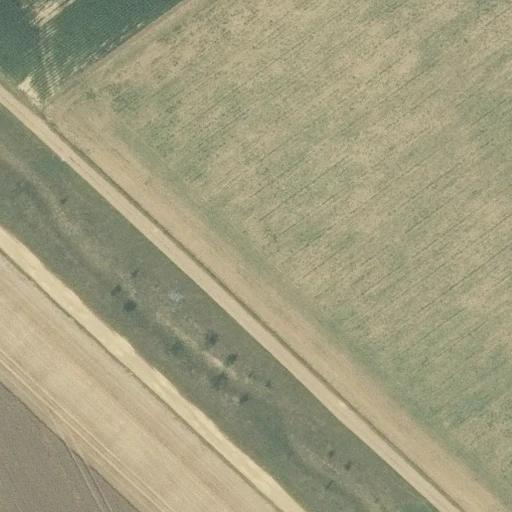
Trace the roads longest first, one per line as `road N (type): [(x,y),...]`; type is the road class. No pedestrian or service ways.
road 1 (track): [(0,99),(438,511)]
road 2 (track): [(0,241),(284,511)]
